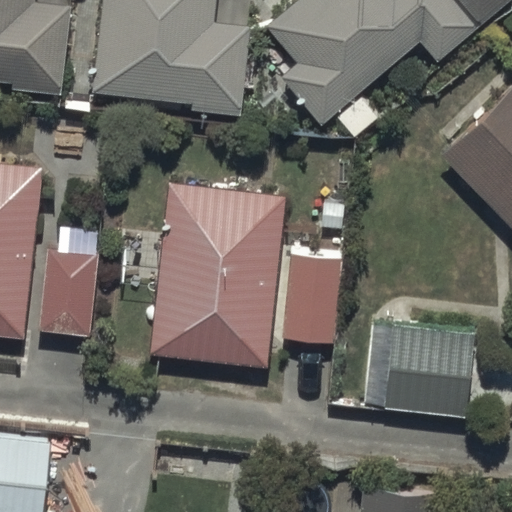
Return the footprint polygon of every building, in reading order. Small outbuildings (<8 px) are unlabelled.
[(0,0),(0,66),(12,67),(11,80),(61,85),(68,0),(0,0)] [(216,0),(102,0),(94,76),(190,87),(189,98),(241,103),(250,17),(215,13),(216,0)] [(484,17),(468,0),(283,0),(271,10),(299,45),(282,62),(321,112),(422,32),(439,53),(484,17)] [(468,0),(484,17),(504,0),(468,0)] [(511,76),(446,138),(511,206),(511,76)] [(43,156),(0,151),(0,325),(24,328),(43,156)] [(270,358),(286,185),(164,170),(149,343),(270,358)] [(98,240),(44,236),(37,320),(91,324),(98,240)] [(343,245),(292,241),(285,327),(336,331),(343,245)] [(473,327),(374,314),(366,394),(466,403),(473,327)] [(43,511),(51,430),(0,425),(0,511),(43,511)] [(443,511),(447,479),(367,468),(361,511),(443,511)]
